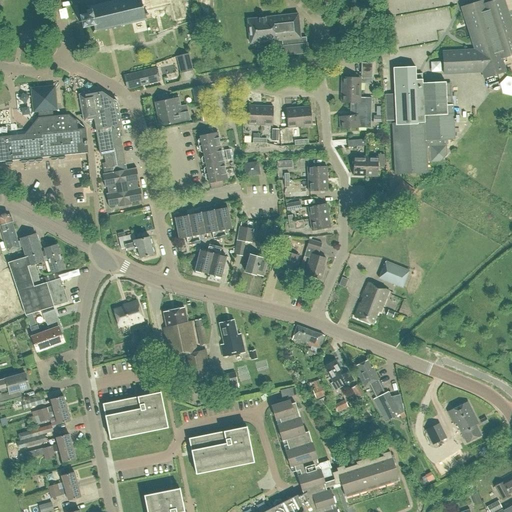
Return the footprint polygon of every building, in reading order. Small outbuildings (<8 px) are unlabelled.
[(86,13),(79,15),(82,29),(93,26),(94,30),(92,32),(94,34),(96,31),(104,29),(105,31),(107,31),(106,29),(110,28),(113,27),(114,29),(115,29),(115,26),(122,25),(122,27),(124,27),(124,24),(136,22),(137,24),(139,23),(138,21),(143,20),(147,23),(149,20),(145,17),(145,16),(146,15),(146,14),(145,14),(141,0),(143,0),(142,0),(121,0),(108,3),(107,1),(105,2),(105,4),(91,7),(88,5),(86,7),(89,9),(86,10),(86,13)] [(310,0),(305,7),(306,7),(313,13),(320,4),(315,0),(310,0)] [(444,74),(450,73),(473,72),(473,70),(482,67),(485,79),(504,73),(500,59),(511,54),(511,30),(502,0),(496,0),(482,4),(481,1),(463,7),(478,55),(472,57),(472,52),(442,53),(444,74)] [(300,37),(298,15),(247,20),(250,44),(282,41),(282,45),(280,46),(281,56),(309,54),(308,43),(307,43),(306,37),(300,37)] [(180,73),(192,70),(188,54),(176,57),(180,73)] [(432,70),(442,69),(441,59),(431,60),(432,70)] [(341,103),(350,104),(371,104),(371,98),(360,98),(360,84),(371,84),(372,64),(361,63),(361,78),(342,78),(341,103)] [(445,140),(447,140),(454,139),(450,73),(444,74),(445,83),(422,84),(422,74),(416,74),(415,67),(393,68),(396,124),(392,125),(395,174),(427,172),(427,164),(427,162),(430,162),(430,163),(440,162),(447,154),(446,145),(445,140)] [(156,69),(124,77),(128,89),(159,81),(156,69)] [(502,80),(488,82),(489,91),(503,89),(502,80)] [(192,89),(194,103),(205,101),(202,86),(192,89)] [(77,129),(76,121),(69,114),(51,116),(50,110),(53,110),(56,105),(54,91),(50,88),(36,89),(32,93),(33,108),(38,111),(40,111),(40,115),(24,135),(0,136),(0,161),(87,153),(85,128),(77,129)] [(114,95),(113,96),(111,94),(102,88),(78,92),(83,120),(94,118),(100,156),(104,156),(105,162),(102,163),(104,174),(102,174),(103,175),(126,169),(120,137),(124,136),(118,100),(117,100),(117,97),(114,95)] [(177,107),(180,107),(179,98),(167,100),(166,94),(158,96),(159,102),(155,103),(157,113),(166,111),(165,107),(166,107),(165,105),(169,104),(170,106),(172,106),(173,110),(175,109),(177,108),(177,107)] [(166,111),(157,113),(159,126),(189,120),(186,106),(180,107),(177,107),(177,108),(175,109),(173,110),(172,106),(170,106),(169,104),(165,105),(166,107),(165,107),(166,111)] [(371,104),(350,104),(350,116),(339,117),(340,130),(358,128),(370,129),(371,104)] [(260,126),(261,106),(249,106),(248,125),(260,126)] [(261,106),(260,126),(273,126),(273,107),(261,106)] [(298,108),(300,127),(312,126),(311,107),(298,108)] [(300,127),(298,108),(286,109),(288,128),(300,127)] [(201,112),(203,121),(210,120),(208,111),(201,112)] [(210,189),(223,186),(222,182),(227,180),(218,133),(212,134),(211,128),(199,131),(210,189)] [(285,146),(293,146),(294,138),(285,137),(285,146)] [(366,157),(365,176),(378,176),(378,167),(384,167),(385,155),(378,154),(378,157),(366,157)] [(365,176),(366,157),(353,157),(353,176),(365,176)] [(258,174),(257,163),(244,165),(246,176),(258,174)] [(308,180),(327,179),(326,167),(307,168),(308,180)] [(126,169),(103,175),(105,187),(107,187),(108,193),(106,194),(108,207),(118,205),(118,207),(132,205),(131,203),(143,201),(140,188),(138,188),(137,181),(139,181),(137,168),(126,170),(126,169)] [(327,179),(308,180),(308,192),(327,191),(327,179)] [(412,191),(402,183),(390,198),(401,206),(412,191)] [(299,201),(285,204),(286,211),(300,208),(299,201)] [(310,219),(328,216),(326,204),(307,207),(310,219)] [(188,246),(198,244),(200,243),(198,236),(212,233),(214,240),(226,238),(224,230),(232,229),(227,206),(221,207),(221,209),(207,212),(207,210),(195,213),(196,214),(181,218),(181,215),(175,217),(180,240),(186,238),(188,246)] [(3,213),(0,216),(0,227),(8,252),(19,248),(11,222),(12,222),(10,217),(8,217),(8,215),(3,213)] [(328,216),(310,219),(312,231),(331,228),(328,216)] [(254,229),(247,228),(247,223),(241,222),(240,226),(239,226),(237,241),(251,243),(254,229)] [(134,234),(125,236),(124,232),(117,234),(118,238),(121,250),(126,249),(127,251),(137,248),(140,258),(153,255),(153,253),(154,252),(153,248),(151,248),(151,244),(152,243),(151,240),(149,239),(149,237),(136,240),(134,234)] [(24,257),(41,311),(66,303),(59,279),(41,285),(34,264),(48,260),(46,254),(42,256),(41,252),(35,234),(20,239),(25,257),(24,257)] [(308,240),(303,257),(309,259),(305,275),(306,276),(306,277),(313,279),(313,278),(320,280),(322,273),(321,273),(325,258),(318,256),(321,244),(308,240)] [(292,275),(298,256),(288,253),(290,243),(281,241),(278,251),(283,252),(278,270),(292,275)] [(201,273),(208,274),(215,276),(215,278),(221,280),(227,257),(219,255),(221,247),(209,244),(207,252),(200,250),(195,273),(200,275),(201,273)] [(45,251),(41,252),(42,256),(46,254),(48,260),(52,273),(64,270),(56,245),(44,249),(45,251)] [(262,276),(269,249),(263,247),(260,258),(249,255),(245,272),(255,275),(256,274),(262,276)] [(27,317),(33,315),(32,313),(41,311),(24,257),(8,262),(26,315),(27,317)] [(402,288),(409,271),(386,262),(379,279),(402,288)] [(380,313),(389,291),(368,283),(365,291),(364,290),(361,297),(363,298),(361,303),(360,303),(354,318),(372,325),(378,312),(380,313)] [(143,321),(137,301),(127,304),(128,306),(114,311),(119,327),(128,324),(129,325),(143,321)] [(187,354),(196,393),(201,392),(204,406),(216,403),(205,350),(196,352),(190,322),(187,322),(184,308),(163,312),(166,328),(163,328),(169,358),(187,354)] [(45,332),(51,348),(65,343),(61,333),(63,332),(57,316),(55,309),(42,313),(46,323),(47,322),(50,330),(45,332)] [(51,348),(45,332),(40,334),(38,326),(37,326),(33,315),(27,317),(31,329),(34,336),(32,337),(38,353),(51,348)] [(207,345),(202,319),(195,320),(200,346),(207,345)] [(244,353),(240,334),(237,335),(234,320),(219,324),(224,345),(220,345),(223,358),(244,353)] [(292,340),(311,347),(308,354),(313,356),(315,353),(316,354),(318,350),(319,350),(324,336),(297,326),(292,340)] [(130,345),(133,354),(147,349),(145,341),(130,345)] [(353,380),(348,372),(343,374),(335,360),(324,367),(333,383),(339,379),(343,386),(353,380)] [(364,387),(370,385),(376,398),(377,398),(386,416),(397,410),(388,393),(384,394),(378,381),(372,368),(371,368),(367,361),(356,366),(358,370),(357,371),(364,387)] [(239,387),(235,372),(221,375),(224,390),(239,387)] [(14,404),(22,401),(21,397),(22,397),(21,391),(30,388),(26,374),(0,381),(0,403),(12,400),(14,404)] [(326,396),(320,379),(310,383),(316,399),(326,396)] [(160,392),(102,404),(110,439),(163,429),(161,420),(166,419),(160,392)] [(46,403),(43,395),(22,401),(23,409),(46,403)] [(38,416),(67,409),(64,396),(51,400),(53,406),(36,410),(38,416)] [(336,511),(330,490),(326,491),(325,488),(341,483),(345,498),(399,481),(390,452),(382,454),(383,457),(371,460),(370,458),(356,462),(356,465),(345,469),(344,466),(336,468),(337,471),(332,473),(329,461),(318,464),(316,459),(317,459),(312,443),(308,432),(305,433),(300,418),(295,403),(291,404),(290,401),(271,406),(292,473),(296,472),(303,495),(298,497),(297,495),(271,509),(265,511),(336,511)] [(476,425),(478,424),(468,402),(447,412),(453,424),(456,423),(466,443),(481,436),(476,425)] [(71,421),(67,409),(38,416),(35,417),(34,416),(28,418),(31,426),(37,424),(36,423),(56,418),(58,424),(71,421)] [(24,412),(10,417),(11,422),(25,418),(24,412)] [(446,435),(441,425),(440,423),(424,430),(426,433),(424,433),(428,443),(431,441),(432,444),(447,438),(446,435)] [(32,437),(44,434),(53,432),(51,425),(30,430),(32,437)] [(247,426),(189,438),(196,474),(249,463),(247,454),(252,453),(247,426)] [(44,434),(32,437),(23,440),(25,447),(40,443),(41,444),(46,443),(44,434)] [(43,454),(72,447),(69,434),(56,438),(58,444),(32,451),(33,457),(43,454)] [(511,454),(507,441),(483,448),(487,462),(511,454)] [(72,447),(43,454),(45,461),(61,456),(63,463),(76,460),(72,447)] [(72,486),(78,485),(75,472),(62,476),(64,482),(47,487),(48,492),(45,493),(46,498),(50,497),(50,498),(60,495),(59,490),(65,488),(72,486)] [(511,481),(504,485),(503,483),(495,487),(502,501),(510,496),(509,494),(511,492),(511,481)] [(59,490),(60,495),(67,494),(69,501),(81,497),(78,485),(72,486),(65,488),(59,490)] [(438,497),(436,487),(419,490),(420,500),(438,497)] [(184,511),(180,488),(152,493),(153,498),(145,500),(147,511),(184,511)] [(475,506),(481,503),(477,493),(471,495),(475,506)] [(498,500),(486,506),(489,511),(492,511),(502,507),(498,500)] [(51,502),(39,506),(40,511),(45,511),(53,510),(51,502)]
